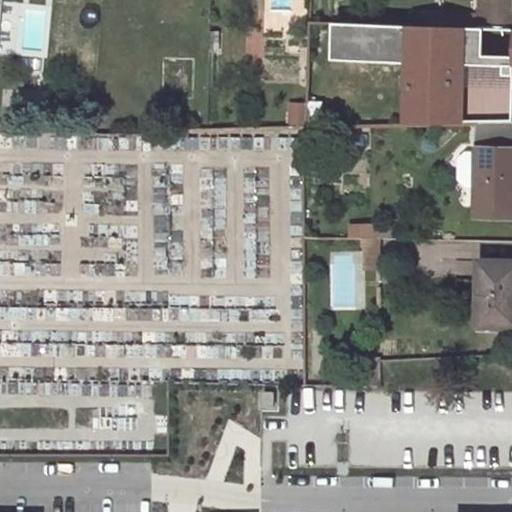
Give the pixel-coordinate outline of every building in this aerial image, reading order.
[(511,0),(481,0),(480,28),(489,28),(511,29),(511,0)] [(411,26),(339,23),(337,59),(410,62),(411,26)] [(511,56),(489,55),(472,55),(472,28),(411,26),(410,62),(411,62),(412,127),(483,126),(511,125),(511,56)] [(480,28),(472,28),(472,55),(489,55),(489,28),(480,28)] [(220,35),(212,35),(212,47),(220,47),(220,35)] [(196,93),(197,56),(163,55),(163,93),(196,93)] [(288,124),(307,125),(307,102),(288,102),(288,124)] [(312,102),(312,127),(329,127),(329,102),(312,102)] [(511,219),(511,125),(483,126),(482,155),(472,155),(466,161),(465,181),(471,187),(482,187),(481,219),(511,219)] [(351,222),(350,238),(366,238),(365,268),(382,269),(384,223),(351,222)] [(511,264),(481,264),(480,328),(511,328),(511,264)] [(278,389),(268,389),(267,403),(277,404),(278,389)]
